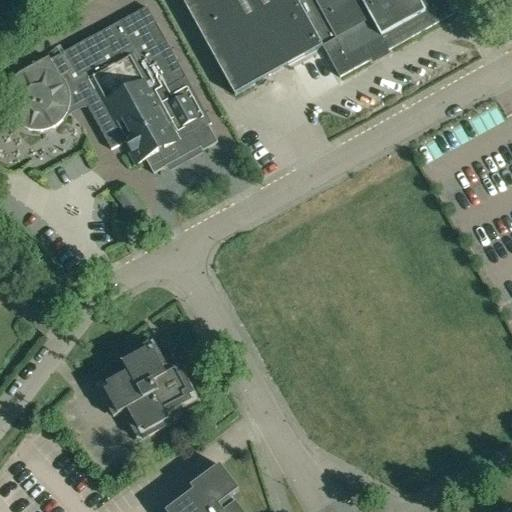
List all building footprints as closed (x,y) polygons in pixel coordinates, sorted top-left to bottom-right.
[(180,0),(234,97),(322,48),(339,79),(388,52),(455,15),(446,0),(180,0)] [(69,107),(69,104),(81,97),(89,112),(87,114),(108,153),(123,145),(135,167),(145,161),(153,175),(165,168),(163,164),(174,158),(176,162),(200,149),(202,152),(217,144),(208,127),(211,126),(146,9),(50,62),(48,59),(22,74),(19,75),(17,77),(14,79),(12,82),(10,84),(9,87),(8,90),(7,93),(6,96),(6,99),(6,102),(6,105),(6,108),(7,111),(8,114),(10,117),(11,120),(13,122),(16,125),(18,127),(20,128),(23,130),(26,131),(29,132),(32,133),(35,133),(38,133),(42,133),(45,132),(48,132),(51,131),(53,129),(56,127),(58,125),(61,123),(63,121),(65,118),(66,116),(67,113),(68,110),(69,107)] [(126,189),(115,197),(129,218),(141,209),(126,189)] [(119,360),(124,370),(94,386),(112,420),(122,415),(138,445),(171,426),(168,422),(166,418),(196,401),(178,367),(173,370),(169,361),(164,363),(152,342),(119,360)] [(240,511),(235,505),(233,507),(231,504),(229,502),(228,500),(238,493),(219,467),(190,489),(192,492),(193,493),(166,511),(240,511)]
